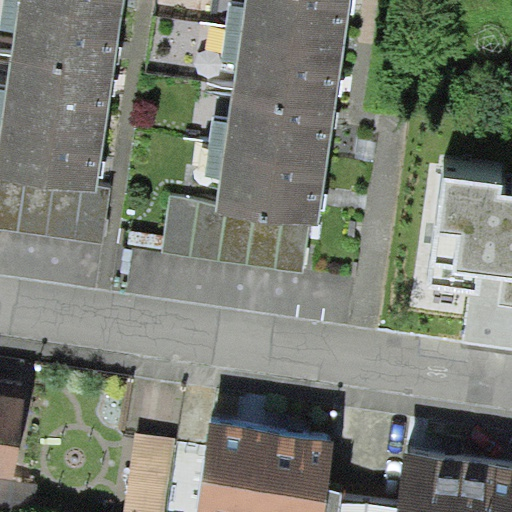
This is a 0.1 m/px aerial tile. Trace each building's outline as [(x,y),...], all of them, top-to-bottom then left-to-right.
[(81,0),(19,0),(12,49),(106,63),(114,5),(81,0)] [(246,0),(243,24),(336,38),(341,0),(246,0)] [(243,24),(234,82),(328,96),(336,38),(243,24)] [(12,49),(4,107),(97,121),(106,63),(12,49)] [(234,82),(225,140),(319,154),(328,96),(234,82)] [(4,107),(0,131),(0,165),(89,179),(97,121),(4,107)] [(225,140),(217,198),(307,212),(311,212),(319,154),(225,140)] [(0,165),(0,224),(101,239),(110,182),(89,179),(0,165)] [(511,176),(487,172),(474,263),(511,268),(511,176)] [(217,198),(165,191),(157,248),(299,269),(307,212),(217,198)] [(0,461),(6,463),(18,381),(0,378),(0,461)] [(314,511),(326,432),(208,415),(195,503),(254,511),(314,511)] [(508,511),(511,487),(511,459),(406,444),(395,511),(508,511)]
